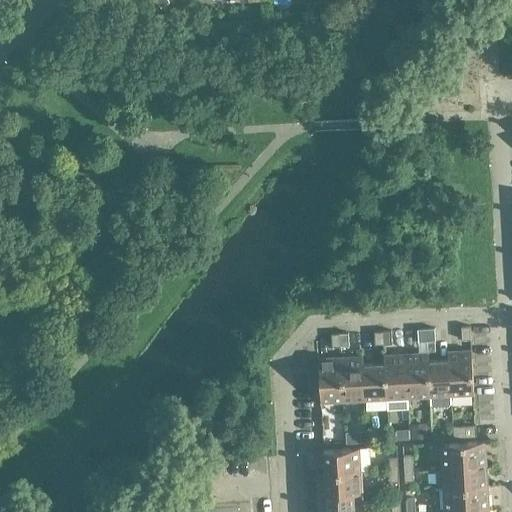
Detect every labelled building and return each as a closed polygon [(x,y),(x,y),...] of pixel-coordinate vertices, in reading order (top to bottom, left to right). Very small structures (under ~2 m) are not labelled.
[(470,325),(461,326),(462,339),(471,338),(470,325)] [(435,340),(434,327),(426,328),(426,341),(435,340)] [(426,341),(426,328),(417,328),(417,341),(426,341)] [(383,343),(382,330),(374,331),(375,344),(383,343)] [(392,343),(391,330),(382,330),(383,343),(392,343)] [(349,345),(348,332),(339,333),(340,345),(349,345)] [(340,345),(339,333),(331,333),(332,346),(340,345)] [(471,349),(449,351),(449,359),(451,395),(474,394),(471,349)] [(427,352),(407,353),(405,353),(408,397),(430,396),(427,360),(427,352)] [(408,397),(405,353),(384,354),(386,398),(387,409),(408,408),(408,397)] [(363,355),(362,355),(365,400),(386,398),(384,354),(383,354),(383,363),(364,364),(363,355)] [(362,355),(340,356),(343,401),(365,400),(362,355)] [(340,356),(318,358),(320,402),(343,401),(340,356)] [(449,359),(427,360),(430,396),(451,395),(449,359)] [(476,436),(476,424),(452,425),(453,437),(476,436)] [(485,440),(440,443),(442,465),(486,463),(485,440)] [(359,447),(323,449),(324,472),(360,470),(359,447)] [(412,455),(403,455),(404,467),(413,467),(412,455)] [(398,468),(397,456),(388,456),(389,468),(398,468)] [(486,463),(442,465),(443,487),(487,485),(487,484),(479,485),(478,465),(486,464),(486,463)] [(413,467),(404,467),(404,481),(413,480),(413,467)] [(398,468),(389,468),(390,482),(398,481),(398,468)] [(360,470),(324,472),(325,494),(361,492),(360,470)] [(487,485),(443,487),(444,509),(489,507),(487,485)] [(361,492),(325,494),(326,511),(363,511),(363,492),(361,492)] [(414,511),(414,498),(405,498),(406,511),(414,511)] [(400,511),(399,499),(391,500),(391,511),(400,511)]
